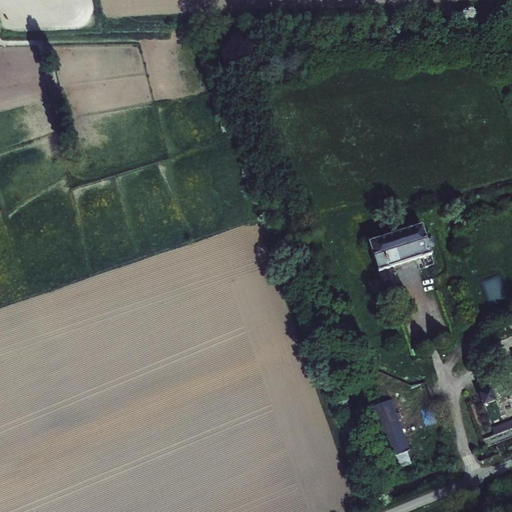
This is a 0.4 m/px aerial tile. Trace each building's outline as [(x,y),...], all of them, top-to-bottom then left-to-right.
[(386,270),(389,269),(386,257),(415,247),(419,259),(423,258),(426,267),(434,265),(420,223),(367,241),(381,283),(389,280),(386,270)] [(386,257),(389,269),(419,259),(415,247),(386,257)] [(488,387),(477,392),(482,403),(493,399),(488,387)] [(367,404),(387,458),(410,449),(395,410),(411,404),(405,389),(367,404)] [(511,420),(491,429),(494,435),(511,428),(511,420)]
